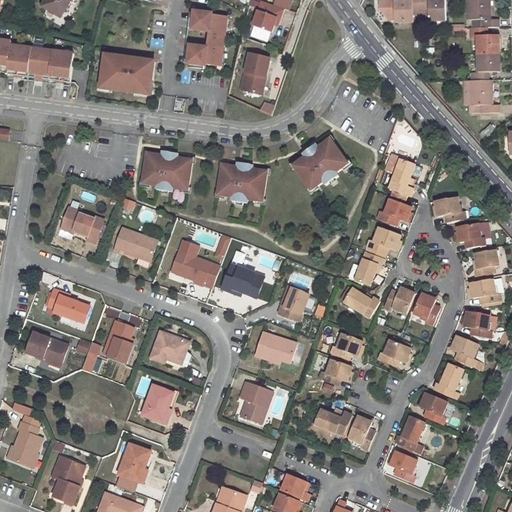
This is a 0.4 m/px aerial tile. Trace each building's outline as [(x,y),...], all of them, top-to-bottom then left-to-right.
[(78,0),(46,0),(43,6),(61,18),(62,16),(66,10),(70,3),(75,6),(78,0)] [(396,22),(414,22),(414,13),(422,13),(421,0),(413,0),(414,1),(396,1),(395,0),(381,0),(381,9),(389,20),(396,20),(396,22)] [(428,0),(421,0),(422,13),(429,12),(429,22),(447,21),(446,0),(439,0),(429,0),(428,0)] [(489,0),(468,0),(469,20),(484,20),(484,28),(487,28),(499,28),(499,20),(490,20),(489,0)] [(189,63),(189,67),(206,69),(206,64),(220,66),(221,54),(223,54),(226,30),(224,30),(226,17),(213,15),(213,11),(196,8),(195,12),(193,29),(210,31),(208,45),(192,43),(191,47),(189,63)] [(259,30),(246,26),(243,38),(254,42),(259,30)] [(484,28),(471,28),(472,36),(478,36),(479,56),(500,56),(499,36),(487,36),(487,28),(484,28)] [(13,41),(0,39),(0,68),(3,69),(10,70),(9,74),(16,75),(23,75),(37,77),(45,78),(58,80),(66,81),(72,82),(76,53),(13,45),(13,41)] [(271,60),(251,54),(242,90),(263,95),(266,82),(263,81),(264,77),(267,78),(271,60)] [(116,59),(107,58),(103,85),(115,86),(115,89),(136,92),(136,91),(149,93),(150,83),(154,83),(156,61),(140,59),(140,62),(133,61),(134,58),(117,56),(116,59)] [(500,56),(479,56),(480,73),(473,73),(474,81),(488,81),(488,73),(500,72),(500,56)] [(492,105),(492,81),(488,81),(474,81),(470,81),(464,82),(465,98),(471,98),(471,105),(471,106),(471,114),(500,113),(500,105),(492,105)] [(260,110),(271,115),(275,106),(264,101),(260,110)] [(10,132),(0,130),(0,139),(8,141),(10,132)] [(307,157),(294,166),(312,192),(325,183),(327,186),(340,177),(338,173),(350,164),(333,139),(320,148),(318,145),(309,151),(313,156),(308,159),(307,157)] [(163,155),(148,152),(143,183),(158,186),(158,189),(173,192),(174,188),(189,191),(194,160),(179,157),(180,154),(169,152),(168,158),(163,157),(163,155)] [(401,160),(391,190),(412,197),(415,189),(412,188),(408,187),(411,179),(416,166),(401,160)] [(238,166),(223,164),(218,194),(233,197),(233,201),(248,203),(249,200),(264,202),(269,171),(254,169),(255,165),(244,164),(243,170),(238,169),(238,166)] [(83,191),(81,198),(94,202),(96,196),(83,191)] [(124,198),(121,208),(133,211),(135,201),(124,198)] [(460,198),(436,202),(439,218),(446,217),(447,223),(466,220),(464,205),(461,206),(460,198)] [(382,212),(379,219),(398,226),(400,220),(407,222),(413,208),(391,200),(386,214),(382,212)] [(69,206),(62,226),(74,231),(89,236),(87,239),(96,243),(105,219),(69,206)] [(480,224),(458,228),(460,243),(467,242),(468,249),(487,246),(486,239),(483,239),(480,224)] [(490,228),(494,238),(501,235),(496,225),(490,228)] [(159,241),(124,227),(115,250),(123,253),(124,251),(139,256),(137,263),(148,267),(159,241)] [(371,240),(368,248),(387,255),(390,248),(396,251),(402,236),(380,228),(375,242),(371,240)] [(223,260),(231,237),(222,234),(214,257),(223,260)] [(182,243),(173,269),(185,273),(184,276),(196,280),(195,282),(203,285),(204,285),(213,288),(221,266),(191,255),(194,247),(182,243)] [(257,297),(265,277),(241,267),(246,254),(237,251),(223,289),(231,292),(233,288),(243,292),(257,297)] [(497,251),(476,255),(479,270),(477,270),(477,277),(494,274),(493,267),(500,265),(497,251)] [(367,253),(356,281),(371,287),(376,273),(379,266),(381,266),(382,267),(385,260),(367,253)] [(502,279),(472,284),(475,299),(482,298),(483,305),(503,302),(502,294),(505,294),(502,279)] [(293,289),(290,287),(283,306),(286,307),(293,289)] [(393,290),(386,308),(392,311),(393,307),(407,314),(416,294),(402,288),(400,293),(393,290)] [(84,323),(90,306),(68,298),(60,295),(62,292),(54,289),(47,305),(55,308),(53,311),(84,323)] [(286,307),(283,306),(280,313),(300,321),(310,295),(293,289),(286,307)] [(354,289),(346,302),(370,318),(381,301),(375,297),(374,299),(373,301),(365,297),(354,289)] [(423,294),(414,314),(429,320),(428,323),(434,326),(442,308),(435,305),(437,300),(423,294)] [(469,312),(466,327),(473,329),(472,335),(492,339),(493,331),(489,331),(491,316),(469,312)] [(133,328),(115,321),(109,336),(114,338),(107,355),(107,356),(125,363),(132,344),(131,344),(128,343),(129,338),(133,328)] [(169,334),(160,331),(150,358),(164,363),(165,358),(167,354),(183,359),(189,342),(175,336),(174,339),(168,336),(169,334)] [(499,343),(506,345),(509,333),(503,331),(499,343)] [(68,345),(33,332),(26,352),(43,359),(44,356),(62,363),(68,345)] [(264,332),(256,355),(275,362),(276,359),(281,361),(291,365),(298,344),(264,332)] [(334,346),(332,354),(351,361),(354,354),(359,356),(364,341),(344,333),(339,348),(334,346)] [(109,336),(103,353),(107,355),(114,338),(109,336)] [(459,336),(453,350),(459,353),(456,360),(475,368),(478,361),(475,359),(480,345),(459,336)] [(76,351),(87,355),(82,369),(93,373),(101,345),(80,339),(76,351)] [(383,354),(380,359),(398,368),(400,361),(406,364),(412,349),(391,340),(385,355),(383,354)] [(165,358),(181,364),(183,359),(167,354),(165,358)] [(43,359),(60,365),(62,363),(44,356),(43,359)] [(324,373),(322,379),(340,386),(342,380),(347,382),(353,367),(332,359),(327,374),(324,373)] [(444,386),(441,392),(458,399),(470,372),(455,366),(450,379),(447,387),(444,386)] [(247,399),(250,401),(244,417),(260,423),(273,392),(247,381),(240,397),(247,399)] [(173,393),(153,385),(142,415),(166,424),(171,410),(167,409),(173,393)] [(428,394),(422,408),(428,411),(425,417),(443,425),(446,418),(443,416),(448,402),(428,394)] [(250,401),(247,399),(241,415),(244,417),(250,401)] [(14,403),(12,410),(30,415),(32,408),(14,403)] [(330,430),(344,436),(354,415),(346,412),(344,415),(343,419),(336,416),(322,410),(316,424),(317,424),(330,430)] [(364,444),(362,448),(369,451),(377,433),(370,429),(373,423),(359,417),(350,438),(364,444)] [(400,436),(397,443),(415,451),(426,423),(412,418),(403,437),(400,436)] [(37,428),(20,422),(17,430),(20,431),(14,447),(9,459),(31,467),(42,438),(35,435),(37,428)] [(330,430),(317,424),(314,430),(327,436),(330,430)] [(55,442),(53,450),(62,452),(64,443),(55,442)] [(150,452),(129,444),(118,475),(136,482),(141,469),(143,470),(150,452)] [(395,475),(414,484),(417,476),(413,475),(419,461),(397,452),(391,466),(398,468),(395,475)] [(59,456),(51,477),(56,478),(63,458),(59,456)] [(79,479),(84,466),(63,458),(56,478),(59,479),(53,496),(73,504),(79,486),(76,485),(79,479)] [(136,482),(142,484),(147,471),(143,470),(141,469),(136,482)] [(289,475),(282,492),(308,502),(311,495),(304,492),(308,483),(289,475)] [(256,480),(252,490),(259,493),(263,482),(256,480)] [(227,487),(223,486),(218,502),(221,504),(227,487)] [(241,511),(248,495),(227,487),(221,504),(218,502),(214,511),(241,511)] [(139,511),(142,507),(104,493),(97,511),(98,511),(139,511)] [(281,495),(274,511),(277,511),(297,511),(300,503),(281,495)] [(345,511),(348,505),(340,501),(335,511),(345,511)]
